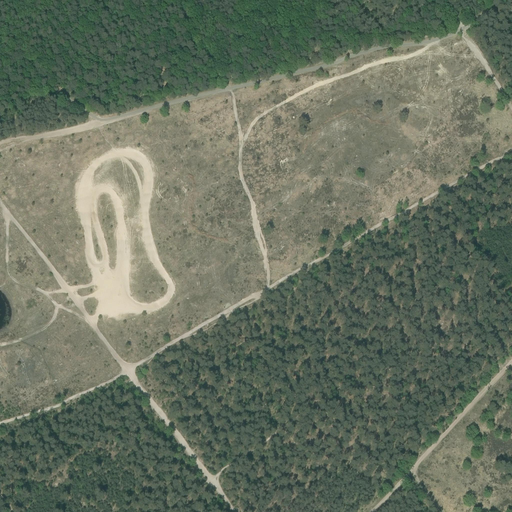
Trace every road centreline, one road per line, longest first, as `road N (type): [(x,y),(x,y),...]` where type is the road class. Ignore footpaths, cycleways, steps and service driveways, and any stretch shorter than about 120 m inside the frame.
road 1 (track): [(234,511),(210,479),(333,391),(391,369),(422,372),(477,340),(511,305)]
road 2 (track): [(0,202),(210,479)]
road 3 (track): [(175,0),(233,97),(241,181),(268,289)]
road 4 (track): [(0,145),(231,91)]
road 5 (track): [(432,41),(286,101),(252,123),(239,150)]
road 6 (track): [(370,511),(511,359)]
road 7 (track): [(158,353),(0,424)]
road 8 (track): [(268,289),(158,353)]
road 9 (track): [(6,211),(9,277),(46,293),(66,289)]
